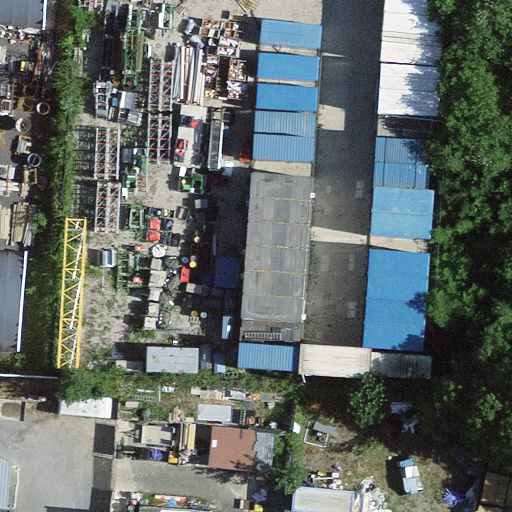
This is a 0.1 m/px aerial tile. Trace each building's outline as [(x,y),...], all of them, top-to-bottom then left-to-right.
[(0,0),(0,18),(54,21),(54,0),(0,0)] [(463,68),(465,0),(384,0),(382,64),(463,68)] [(383,138),(379,210),(442,213),(446,142),(383,138)] [(0,253),(0,343),(23,345),(28,255),(0,253)] [(0,511),(11,511),(15,476),(0,474),(0,511)]
